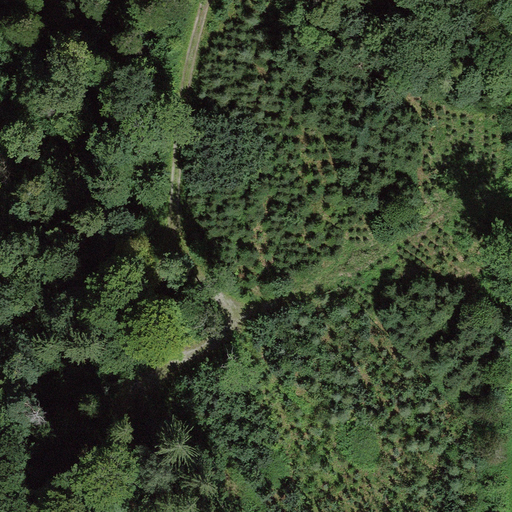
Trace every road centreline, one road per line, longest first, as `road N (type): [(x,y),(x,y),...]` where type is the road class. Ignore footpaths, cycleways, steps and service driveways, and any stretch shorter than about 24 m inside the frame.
road 1 (track): [(142,365),(190,53),(206,0)]
road 2 (track): [(170,221),(189,274),(238,318),(213,349),(157,375),(142,365)]
